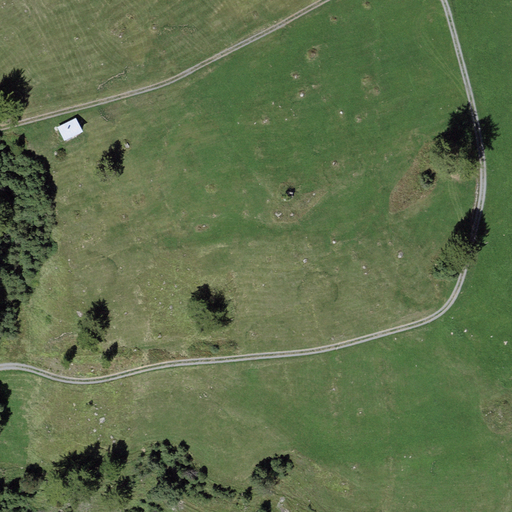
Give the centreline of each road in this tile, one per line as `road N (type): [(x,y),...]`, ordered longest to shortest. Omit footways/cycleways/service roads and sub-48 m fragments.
road 1 (track): [(444,0),(482,146),(475,225),(444,310),(326,350),(178,362),(85,381),(0,369)]
road 2 (track): [(0,127),(156,86),(328,0)]
